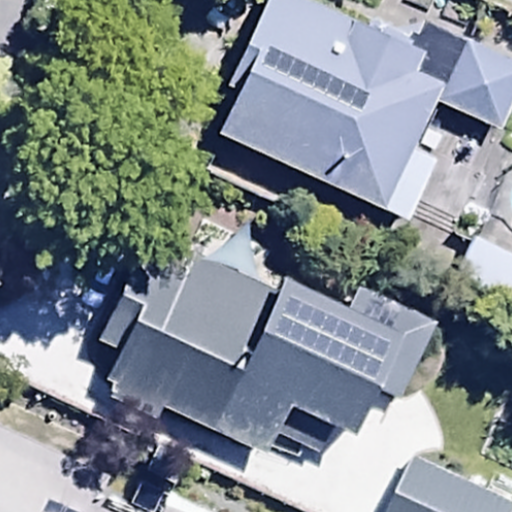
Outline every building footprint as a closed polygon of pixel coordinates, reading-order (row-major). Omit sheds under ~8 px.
[(231,92),(211,133),(404,223),(433,160),(405,147),(435,84),(410,72),(420,50),(312,0),(260,0),(220,87),(231,92)] [(433,104),(495,131),(511,92),(511,63),(460,40),(433,104)] [(137,243),(92,338),(113,348),(91,393),(151,421),(159,404),(262,453),(270,437),(313,458),(328,426),(344,434),(365,390),(395,404),(433,324),(356,287),(348,302),(278,269),(269,287),(186,248),(179,263),(137,243)] [(496,511),(511,480),(511,465),(410,415),(363,510),(368,511),(496,511)] [(0,427),(0,511),(221,511),(169,487),(157,511),(97,511),(91,509),(106,477),(0,427)]
